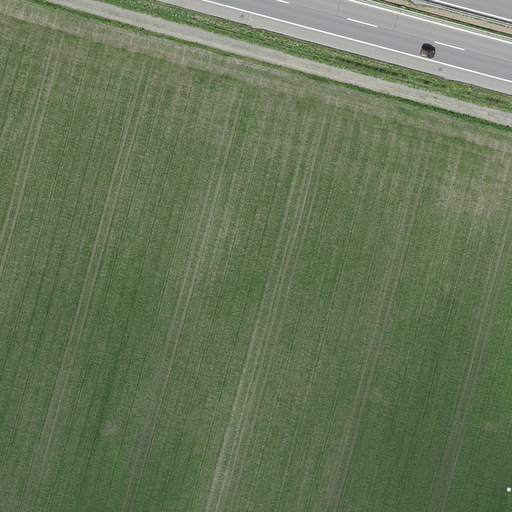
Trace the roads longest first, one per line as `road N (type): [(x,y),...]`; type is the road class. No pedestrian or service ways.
road 1 (track): [(63,0),(511,119)]
road 2 (motorway): [(280,0),(511,62)]
